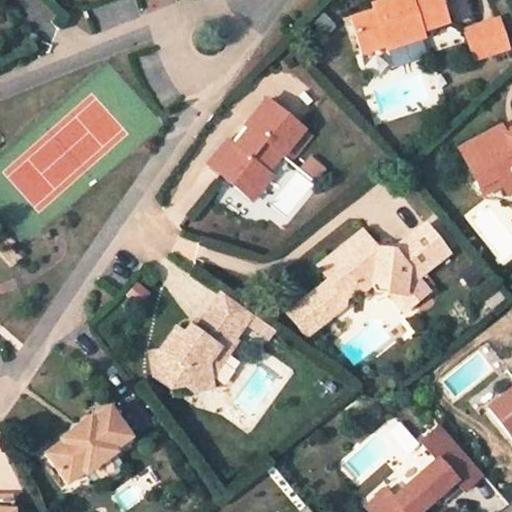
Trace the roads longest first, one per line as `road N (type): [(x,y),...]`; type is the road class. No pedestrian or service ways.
road 1 (residential): [(209,92),(0,383)]
road 2 (residential): [(0,89),(168,21)]
road 3 (residential): [(302,0),(209,92)]
